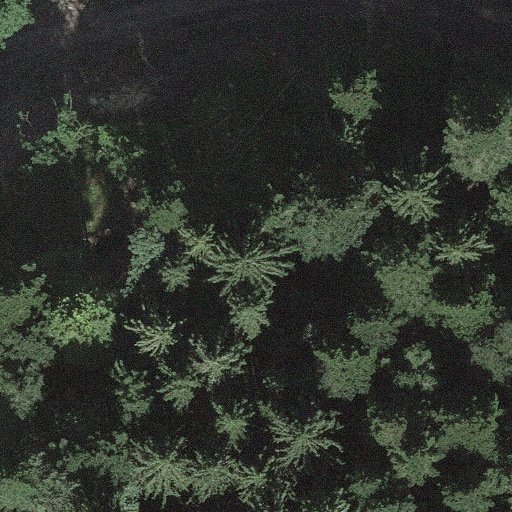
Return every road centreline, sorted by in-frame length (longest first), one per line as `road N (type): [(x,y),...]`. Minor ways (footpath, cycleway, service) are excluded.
road 1 (track): [(201,0),(0,54)]
road 2 (track): [(511,50),(396,0)]
